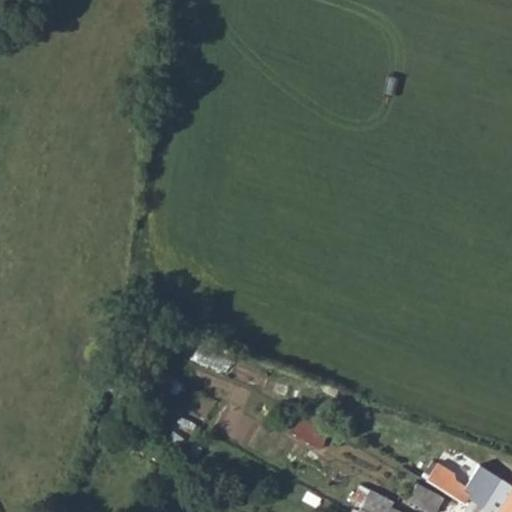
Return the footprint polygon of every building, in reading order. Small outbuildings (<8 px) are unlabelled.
[(160,368),(153,381),(181,395),(187,383),(160,368)] [(301,406),(288,428),(319,446),(332,425),(301,406)] [(443,468),(433,486),(455,498),(469,506),(474,500),(490,510),(495,502),(511,511),(511,482),(480,462),(465,488),(454,483),(458,475),(443,468)] [(419,481),(410,497),(435,511),(443,495),(419,481)] [(381,493),(371,510),(374,511),(406,511),(401,509),(403,504),(381,493)] [(469,506),(465,511),(511,511),(495,502),(490,510),(474,500),(469,506)]
